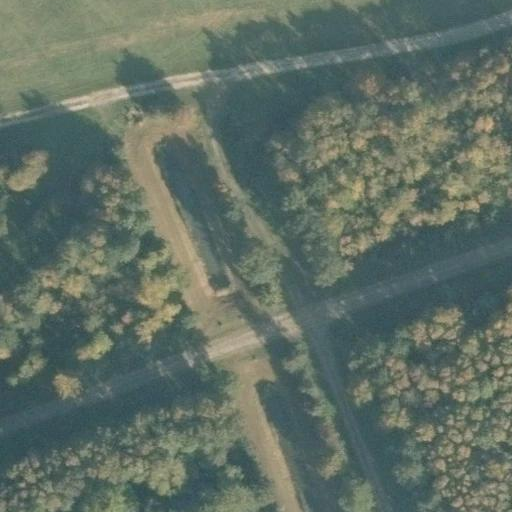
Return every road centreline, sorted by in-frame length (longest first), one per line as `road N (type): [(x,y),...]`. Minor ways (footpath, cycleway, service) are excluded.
road 1 (track): [(0,429),(511,236)]
road 2 (track): [(0,125),(511,1)]
